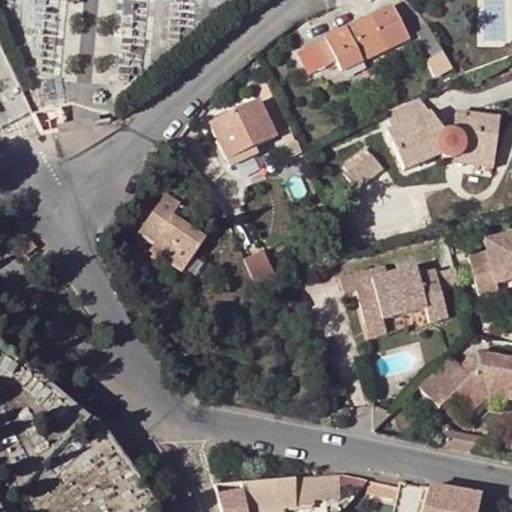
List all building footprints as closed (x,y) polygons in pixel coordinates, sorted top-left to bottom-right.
[(408,40),(392,6),(306,47),(318,71),(336,62),(341,73),(408,40)] [(451,69),(429,29),(419,34),(432,57),(424,62),(432,79),(451,69)] [(398,128),(431,114),(420,96),(388,111),(398,128)] [(275,139),(257,103),(210,127),(227,162),(251,150),(275,139)] [(447,161),(456,162),(464,152),(492,155),(498,118),(456,112),(453,130),(442,132),(431,114),(398,128),(386,132),(404,171),(440,157),(447,161)] [(320,157),(316,148),(305,152),(310,162),(320,157)] [(342,165),(348,173),(370,156),(365,148),(342,165)] [(255,157),(251,150),(227,162),(230,169),(255,157)] [(491,167),(492,155),(464,152),(456,162),(491,167)] [(380,170),(370,156),(348,173),(344,176),(355,190),(380,170)] [(144,228),(142,231),(139,235),(154,247),(150,254),(178,273),(176,262),(196,234),(173,219),(189,193),(175,184),(166,196),(161,193),(148,211),(153,215),(151,218),(148,222),(146,225),(144,228)] [(511,233),(486,240),(488,252),(470,257),(480,296),(500,291),(498,283),(511,279),(511,233)] [(181,275),(204,241),(196,234),(176,262),(178,273),(181,275)] [(256,287),(274,279),(262,255),(244,262),(256,287)] [(389,275),(386,266),(342,278),(347,294),(358,291),(375,287),(373,279),(389,275)] [(441,293),(461,287),(456,270),(436,275),(435,271),(419,276),(416,267),(389,275),(373,279),(375,287),(358,291),(367,325),(385,320),(426,309),(430,323),(448,318),(441,293)] [(385,320),(367,325),(371,339),(389,334),(385,320)] [(511,360),(478,353),(474,372),(464,370),(452,357),(419,389),(439,410),(445,404),(463,421),(487,398),(511,402),(511,360)] [(395,413),(375,405),(375,415),(375,430),(377,430),(395,413)] [(490,457),(493,441),(455,433),(447,424),(445,424),(441,447),(490,457)] [(244,484),(247,511),(284,511),(284,510),(313,508),(312,501),(339,499),(338,476),(295,479),(295,480),(244,484)] [(361,489),(366,482),(346,477),(344,484),(361,489)] [(220,511),(247,511),(244,484),(213,486),(220,511)] [(368,484),(367,493),(396,499),(399,489),(368,484)] [(475,511),(478,499),(425,488),(418,511),(475,511)]
